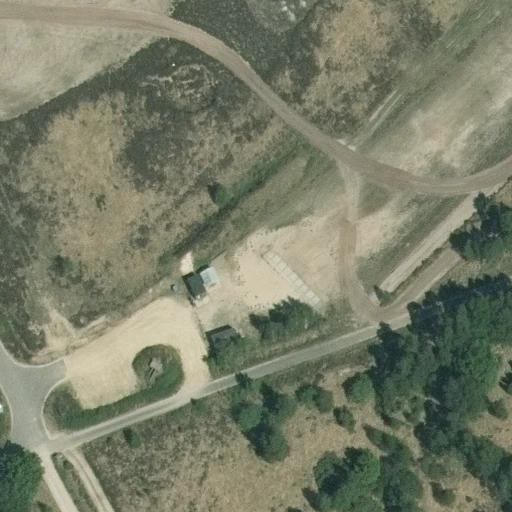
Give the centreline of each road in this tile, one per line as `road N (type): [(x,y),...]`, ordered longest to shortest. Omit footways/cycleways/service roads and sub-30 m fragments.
road 1 (track): [(497,182),(426,184),(374,169),(291,120),(206,42),(178,32),(0,10)]
road 2 (unclassified): [(36,451),(511,280)]
road 3 (track): [(339,344),(511,168)]
road 4 (track): [(66,371),(133,337),(172,335),(193,353),(192,396)]
road 5 (track): [(376,330),(430,273),(511,219)]
